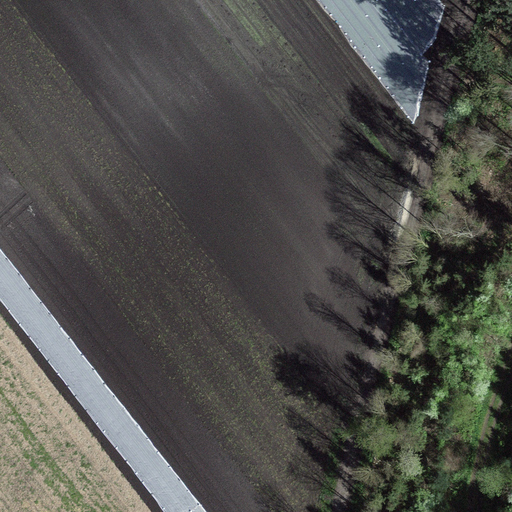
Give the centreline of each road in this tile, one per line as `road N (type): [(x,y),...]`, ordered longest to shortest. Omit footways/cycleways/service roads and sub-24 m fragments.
road 1 (track): [(334,511),(469,0)]
road 2 (track): [(472,511),(469,485),(511,371)]
